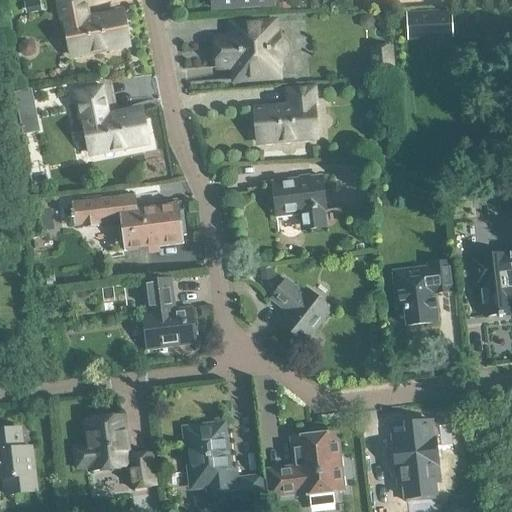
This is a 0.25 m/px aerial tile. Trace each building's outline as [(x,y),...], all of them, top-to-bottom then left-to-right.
[(83,0),(57,0),(62,25),(65,25),(71,57),(75,56),(78,57),(81,57),(84,55),(87,54),(92,53),(95,53),(98,53),(101,52),(104,50),(111,49),(114,50),(117,50),(120,49),(123,47),(127,46),(120,13),(87,19),(83,0)] [(211,0),(212,9),(273,6),(272,0),(211,0)] [(292,13),(291,3),(279,4),(279,13),(292,13)] [(405,12),(408,41),(454,39),(452,10),(405,12)] [(280,65),(280,60),(284,60),(288,57),(290,53),(290,49),(289,45),(287,41),(283,39),(279,39),(279,36),(275,37),(274,23),(230,26),(231,40),(215,41),(216,69),(233,68),(234,81),(277,78),(276,65),(280,65)] [(23,42),(19,47),(20,54),(26,58),(32,56),(36,51),(35,44),(29,40),(23,42)] [(394,46),(369,48),(371,75),(396,73),(394,46)] [(123,149),(130,148),(133,148),(136,148),(139,147),(142,145),(145,145),(145,141),(145,138),(145,135),(144,132),(142,129),(139,111),(106,118),(99,85),(98,86),(99,90),(77,94),(76,90),(75,90),(81,123),(84,123),(87,140),(86,143),(86,146),(87,149),(89,151),(90,155),(94,154),(97,155),(100,155),(103,154),(105,152),(111,151),(114,152),(117,152),(120,151),(123,149)] [(14,92),(16,102),(34,99),(32,89),(14,92)] [(289,91),(287,92),(289,109),(255,111),(256,128),(255,131),(255,134),(256,137),(257,140),(258,144),(261,144),(264,145),(268,146),(271,145),(273,143),(281,143),(284,144),(287,144),(290,143),(293,142),(298,141),(301,143),(305,143),(308,142),(310,140),(314,140),(311,108),(314,108),(313,90),(311,90),(312,91),(289,93),(289,91)] [(320,178),(270,183),(274,219),(299,216),(301,232),(307,231),(324,229),(323,213),(324,213),(320,178)] [(134,197),(71,204),(74,228),(119,223),(119,227),(113,228),(115,245),(122,244),(123,253),(148,250),(149,256),(161,254),(160,248),(182,245),(181,238),(185,237),(182,212),(178,213),(177,205),(136,211),(134,197)] [(511,249),(491,252),(491,254),(475,256),(476,259),(471,260),(475,288),(479,287),(482,319),(511,315),(511,249)] [(391,271),(396,310),(403,309),(405,326),(437,323),(434,296),(455,293),(452,261),(427,264),(427,266),(391,271)] [(273,283),(272,269),(260,270),(261,284),(273,283)] [(305,346),(333,310),(306,288),(303,291),(286,279),(269,300),(286,313),(277,324),(305,346)] [(141,318),(146,359),(149,358),(148,352),(193,346),(194,353),(196,352),(190,311),(174,313),(170,281),(142,285),(146,317),(141,318)] [(56,297),(60,302),(66,302),(69,296),(65,291),(58,292),(56,297)] [(127,468),(130,489),(154,487),(150,456),(128,458),(123,417),(84,421),(87,447),(73,448),(76,468),(89,466),(90,472),(127,468)] [(406,436),(392,437),(397,487),(402,486),(404,502),(434,499),(432,483),(437,482),(435,460),(440,460),(436,426),(431,427),(430,423),(405,426),(406,436)] [(229,472),(223,426),(186,430),(193,491),(206,490),(208,505),(226,503),(227,509),(265,504),(262,475),(238,478),(237,470),(229,472)] [(0,480),(1,480),(3,497),(38,493),(33,446),(25,447),(22,427),(0,429),(0,480)] [(332,493),(343,492),(335,434),(291,440),(295,470),(268,473),(271,497),(299,493),(299,497),(307,496),(309,509),(333,506),(332,493)]
